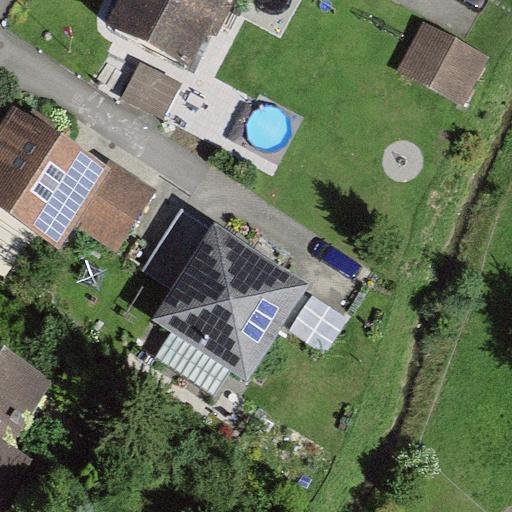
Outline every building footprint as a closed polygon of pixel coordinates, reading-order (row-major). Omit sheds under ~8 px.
[(198,72),(232,0),(135,0),(119,34),(198,72)] [(419,28),(394,72),(461,110),(486,66),(419,28)] [(155,124),(173,91),(142,75),(125,108),(155,124)] [(123,252),(155,200),(20,119),(0,153),(0,216),(62,254),(79,225),(123,252)] [(216,236),(157,332),(245,385),(303,289),(216,236)] [(14,451),(55,389),(0,353),(0,511),(1,511),(33,463),(14,451)]
